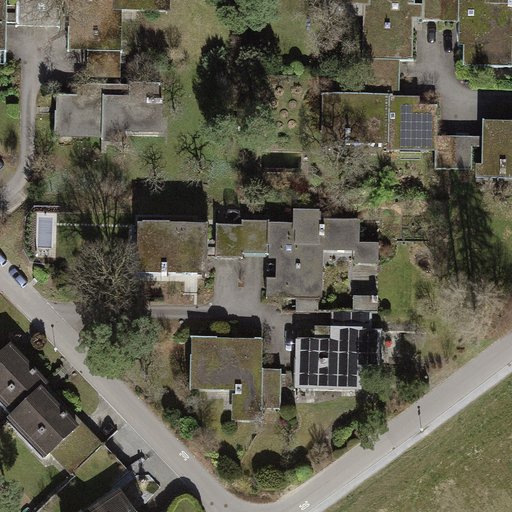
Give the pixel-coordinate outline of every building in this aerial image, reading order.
[(62,0),(14,0),(14,26),(63,27),(62,0)] [(87,55),(122,55),(122,20),(171,20),(171,0),(62,0),(63,27),(63,47),(87,47),(87,55)] [(414,26),(424,26),(424,9),(416,9),(415,0),(329,0),(329,27),(364,28),(363,99),(401,100),(401,88),(401,64),(413,64),(414,26)] [(511,0),(424,0),(424,9),(424,26),(456,26),(455,51),(463,51),(463,73),(511,73),(511,0)] [(122,55),(87,55),(87,98),(60,98),(60,143),(164,143),(164,88),(122,88),(122,55)] [(401,100),(363,99),(321,98),(320,158),(438,161),(438,140),(439,110),(420,110),(420,100),(401,100)] [(438,140),(438,161),(437,175),(459,175),(471,175),(471,184),(511,185),(511,125),(480,125),(480,141),(438,140)] [(290,220),(212,219),(212,258),(264,258),(264,298),(321,299),(322,252),(353,252),(353,265),(379,265),(379,242),(359,242),(359,219),(321,218),(321,210),(290,209),(290,220)] [(207,221),(133,220),(133,273),(206,274),(207,221)] [(353,296),(353,308),(330,309),(331,340),(296,340),(297,388),(379,387),(378,296),(353,296)] [(263,338),(191,338),(191,393),(232,393),(232,422),(261,422),(261,409),(281,409),(282,368),(262,368),(263,338)] [(44,380),(7,342),(0,349),(0,404),(10,414),(40,385),(44,380)] [(40,385),(10,414),(0,423),(0,425),(40,467),(49,459),(71,481),(103,450),(40,385)] [(134,511),(117,484),(72,511),(134,511)]
